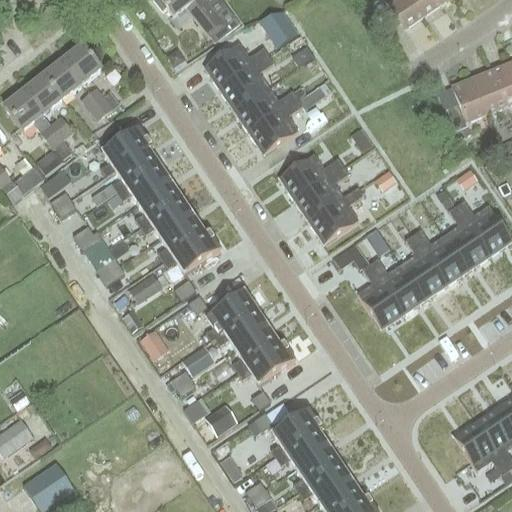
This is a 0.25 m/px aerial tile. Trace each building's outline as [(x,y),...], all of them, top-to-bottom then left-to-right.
[(156,0),(152,3),(162,16),(166,13),(172,20),(169,22),(178,34),(193,22),(214,49),(240,29),(235,23),(237,22),(219,0),(156,0)] [(403,34),(422,22),(407,0),(386,0),(382,3),(403,34)] [(407,0),(422,22),(440,10),(433,0),(407,0)] [(433,0),(440,10),(453,0),(433,0)] [(282,16),(258,26),(277,53),(297,39),(282,16)] [(239,48),(204,72),(219,94),(269,61),(263,53),(249,63),(239,48)] [(62,66),(81,90),(101,75),(82,50),(62,66)] [(269,61),(219,94),(233,116),(269,92),(259,78),(274,69),(269,61)] [(62,106),(81,90),(62,66),(42,81),(62,106)] [(506,110),(511,108),(511,67),(511,68),(492,76),(506,110)] [(486,119),(506,110),(492,76),(472,84),(486,119)] [(44,120),(62,106),(42,81),(25,95),(44,120)] [(452,129),(455,136),(467,131),(465,127),(486,119),(472,84),(451,93),(458,108),(444,114),(451,129),(452,129)] [(318,90),(308,98),(315,107),(325,99),(318,90)] [(269,92),(233,116),(248,138),(298,104),(292,96),(278,106),(269,92)] [(96,94),(88,100),(104,120),(112,114),(103,102),(96,94)] [(51,154),(62,146),(50,130),(51,129),(44,120),(25,95),(3,111),(23,136),(33,128),(39,138),(51,154)] [(109,97),(103,102),(112,114),(119,109),(109,97)] [(88,100),(80,106),(96,126),(104,120),(88,100)] [(298,104),(248,138),(263,160),(298,136),(288,122),(303,112),(298,104)] [(60,122),(51,129),(50,130),(62,146),(64,144),(72,138),(60,122)] [(109,168),(100,174),(106,182),(115,177),(147,155),(148,155),(152,152),(138,133),(102,157),(109,168)] [(367,141),(357,148),(362,157),(373,150),(367,141)] [(0,192),(10,185),(0,171),(0,153),(1,153),(0,151),(0,192)] [(120,185),(112,191),(117,199),(158,171),(148,155),(147,155),(115,177),(120,185)] [(314,159),(278,183),(294,205),(343,172),(338,164),(323,174),(314,159)] [(376,179),(386,173),(380,165),(371,171),(376,179)] [(158,171),(117,199),(122,206),(131,201),(137,210),(170,188),(158,171)] [(343,172),(294,205),(308,226),(343,203),(334,189),(348,180),(343,172)] [(62,173),(39,190),(47,203),(70,185),(62,173)] [(470,175),(457,184),(464,194),(477,186),(470,175)] [(388,176),(375,185),(382,196),(396,187),(388,176)] [(0,193),(12,209),(22,201),(10,185),(0,192),(0,193)] [(143,219),(135,225),(140,233),(181,205),(170,188),(137,210),(143,219)] [(343,203),(308,226),(323,249),(358,226),(348,211),(363,201),(357,193),(343,203)] [(443,195),(437,199),(448,215),(454,211),(443,195)] [(65,198),(50,208),(55,215),(70,206),(65,198)] [(181,205),(140,233),(145,240),(154,234),(160,244),(193,222),(181,205)] [(70,206),(55,215),(60,223),(75,214),(70,206)] [(463,207),(456,212),(490,261),(511,246),(488,211),(473,221),(463,207)] [(459,231),(444,241),(468,276),(490,261),(456,212),(449,216),(459,231)] [(166,253),(157,259),(163,266),(204,239),(203,238),(193,222),(160,244),(166,253)] [(88,232),(73,242),(78,249),(93,240),(93,239),(88,232)] [(390,255),(376,234),(367,241),(380,261),(390,255)] [(204,239),(163,266),(168,274),(176,268),(184,279),(221,255),(207,235),(203,238),(204,239)] [(420,236),(413,241),(446,290),(468,276),(444,241),(430,250),(420,236)] [(93,240),(78,249),(83,257),(102,245),(96,237),(93,239),(93,240)] [(415,260),(401,270),(424,305),(446,290),(413,241),(405,246),(415,260)] [(354,248),(345,254),(352,265),(360,275),(369,269),(354,248)] [(114,263),(96,275),(101,283),(119,271),(114,263)] [(377,265),(369,270),(403,320),(424,305),(401,270),(386,280),(377,265)] [(372,289),(357,299),(381,335),(403,320),(369,270),(362,275),(372,289)] [(119,271),(101,283),(106,291),(124,279),(119,271)] [(152,279),(129,295),(138,309),(162,293),(152,279)] [(188,285),(174,295),(181,306),(196,297),(188,285)] [(214,333),(205,339),(211,347),(215,344),(214,344),(256,316),(243,297),(206,322),(214,333)] [(199,301),(188,309),(195,320),(207,313),(199,301)] [(133,315),(123,323),(132,337),(143,330),(133,315)] [(256,316),(214,344),(215,344),(220,351),(228,345),(234,355),(267,333),(256,316)] [(241,364),(232,370),(237,377),(279,350),(278,349),(267,333),(234,355),(241,364)] [(155,335),(140,345),(154,366),(169,356),(155,335)] [(279,350),(237,377),(242,385),(251,379),(258,390),(295,366),(282,346),(278,349),(279,350)] [(204,351),(181,366),(192,382),(215,367),(204,351)] [(186,376),(170,386),(175,394),(191,383),(186,376)] [(191,383),(175,394),(180,401),(196,391),(191,383)] [(263,396),(251,404),(259,415),(270,408),(263,396)] [(511,401),(497,412),(511,434),(511,401)] [(225,411),(205,424),(217,442),(237,428),(225,411)] [(511,434),(497,412),(475,427),(508,475),(511,472),(511,466),(505,456),(511,451),(511,434)] [(279,450),(270,456),(275,463),(317,436),(318,436),(322,434),(308,414),(272,439),(279,450)] [(265,418),(254,426),(261,437),(272,429),(265,418)] [(33,442),(21,424),(0,438),(0,456),(4,462),(33,442)] [(475,427),(453,441),(476,476),(491,466),(500,480),(508,475),(475,427)] [(317,436),(275,463),(281,471),(289,465),(295,474),(328,452),(318,436),(317,436)] [(302,484),(293,489),(298,497),(340,469),(328,452),(295,474),(302,484)] [(56,469),(24,491),(38,511),(48,511),(74,495),(56,469)] [(340,469),(298,497),(303,505),(312,499),(318,508),(351,486),(340,469)] [(236,471),(227,477),(234,487),(243,481),(236,471)] [(504,488),(511,483),(511,481),(508,475),(500,480),(499,481),(504,488)] [(320,511),(349,511),(362,503),(351,486),(318,508),(320,511)] [(260,487),(245,497),(250,505),(265,495),(260,487)] [(265,495),(250,505),(254,511),(256,511),(270,503),(265,495)] [(362,503),(349,511),(373,511),(366,500),(362,503)]
